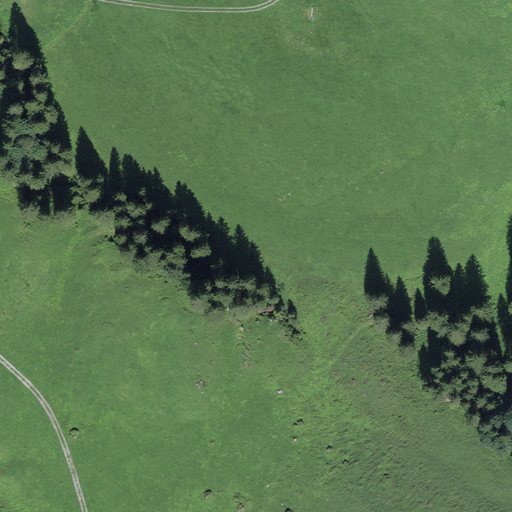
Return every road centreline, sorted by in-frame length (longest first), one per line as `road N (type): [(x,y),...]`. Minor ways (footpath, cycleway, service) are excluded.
road 1 (track): [(0,358),(45,405),(85,511)]
road 2 (track): [(110,0),(240,10),(275,0)]
